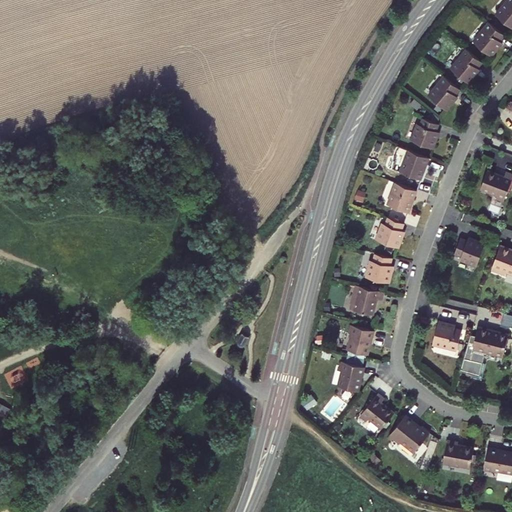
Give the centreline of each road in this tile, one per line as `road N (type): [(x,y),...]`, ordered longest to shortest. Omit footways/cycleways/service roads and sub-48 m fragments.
road 1 (tertiary): [(246,511),(278,430),(351,152),(398,59),(442,0)]
road 2 (residential): [(511,76),(465,138),(422,249),(397,356),(408,381),(443,408),(511,423)]
road 3 (tertiary): [(426,0),(347,128),(271,399)]
road 4 (residential): [(186,346),(49,511)]
road 5 (residential): [(278,239),(186,346)]
